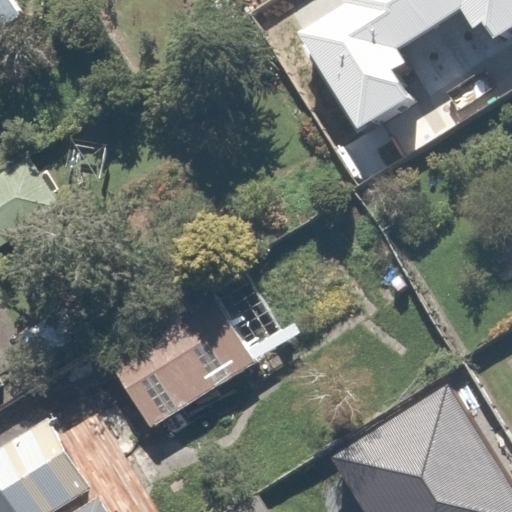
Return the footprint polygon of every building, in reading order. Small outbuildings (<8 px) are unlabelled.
[(119,0),(84,0),(93,15),(119,0)] [(0,11),(0,67),(25,52),(0,11)] [(22,176),(0,192),(0,265),(58,222),(22,176)] [(202,313),(99,384),(150,457),(252,386),(202,313)] [(0,511),(110,511),(110,510),(106,511),(86,511),(104,501),(61,431),(0,468),(0,511)]
